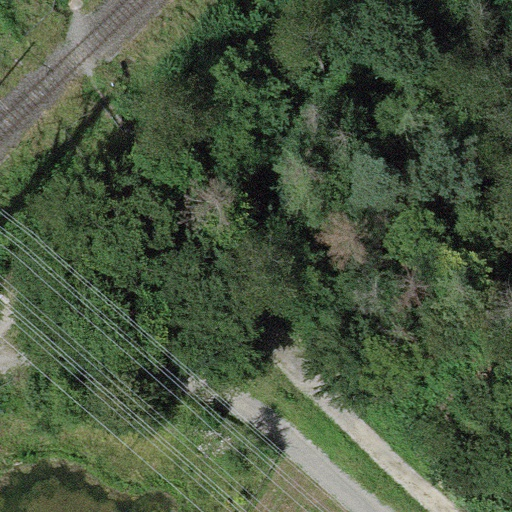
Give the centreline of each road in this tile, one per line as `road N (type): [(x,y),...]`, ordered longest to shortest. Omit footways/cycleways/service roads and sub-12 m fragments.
road 1 (track): [(444,511),(252,326),(85,133)]
road 2 (track): [(380,511),(253,406),(185,376),(92,346),(46,343),(0,357)]
